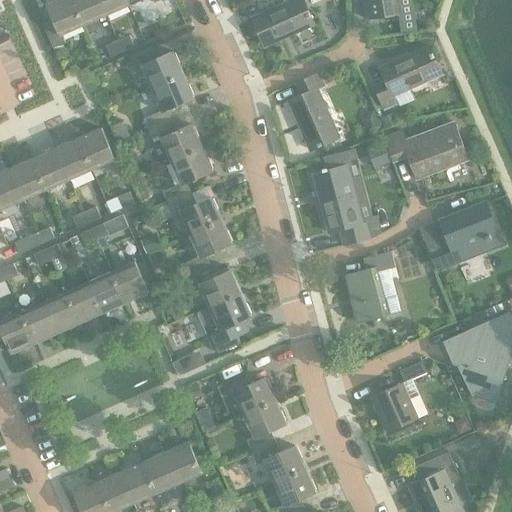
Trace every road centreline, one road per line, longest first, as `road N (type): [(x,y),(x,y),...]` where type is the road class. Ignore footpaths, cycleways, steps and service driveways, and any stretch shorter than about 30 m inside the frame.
road 1 (residential): [(365,511),(323,419),(240,101),(195,0)]
road 2 (residential): [(0,397),(50,511)]
